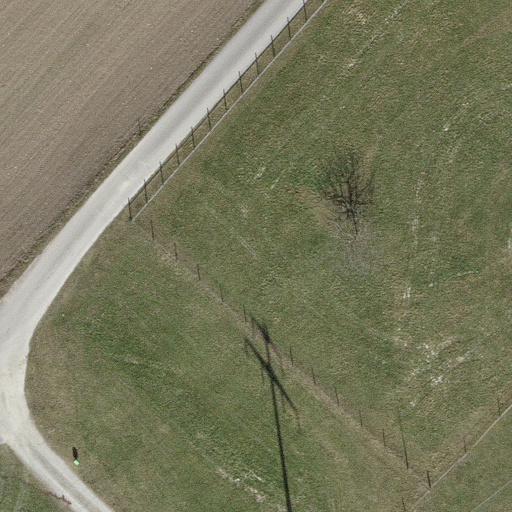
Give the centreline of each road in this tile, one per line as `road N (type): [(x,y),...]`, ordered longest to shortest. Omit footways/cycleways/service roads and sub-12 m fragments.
road 1 (track): [(0,339),(47,274),(292,0)]
road 2 (track): [(0,415),(101,511)]
